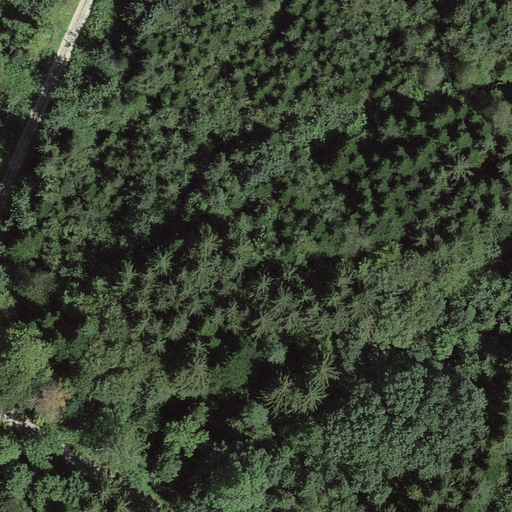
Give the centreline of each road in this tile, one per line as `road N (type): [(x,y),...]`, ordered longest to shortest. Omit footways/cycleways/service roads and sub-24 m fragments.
road 1 (track): [(0,235),(18,171),(92,0)]
road 2 (track): [(147,511),(0,415)]
